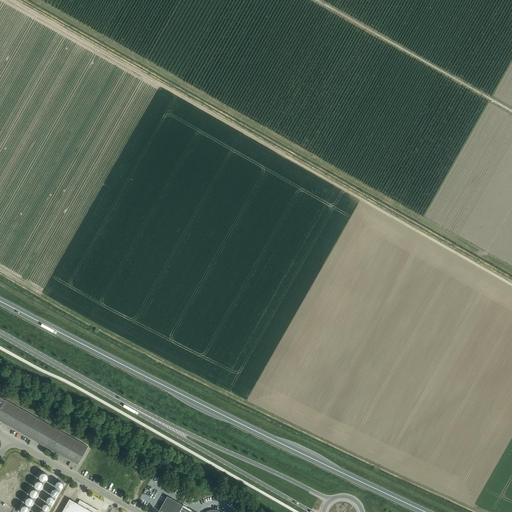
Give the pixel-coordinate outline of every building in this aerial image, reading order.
[(0,396),(0,420),(77,464),(87,446),(0,396)] [(39,476),(39,477),(40,479),(42,481),(44,481),(45,481),(47,479),(48,478),(48,476),(47,474),(46,473),(44,472),(42,473),(40,474),(39,476)] [(31,474),(28,481),(34,484),(37,477),(31,474)] [(35,483),(35,485),(35,487),(37,488),(39,489),(41,489),(42,487),(43,486),(43,484),(42,482),(41,481),(39,480),(37,481),(36,482),(35,483)] [(27,482),(23,488),(29,492),(33,486),(27,482)] [(30,492),(30,494),(31,495),(32,497),(34,497),(36,497),(38,496),(38,494),(38,492),(38,490),(36,489),(34,489),(33,489),(31,490),(30,492)] [(158,511),(160,511),(178,511),(183,505),(167,496),(158,511)] [(25,500),(25,502),(26,504),(27,505),(29,506),(31,505),(33,504),(34,502),(34,500),(33,499),(31,497),(30,497),(28,497),(26,498),(25,500)] [(16,499),(14,506),(21,508),(23,501),(16,499)] [(79,500),(77,503),(69,499),(61,511),(96,511),(97,510),(79,500)]
